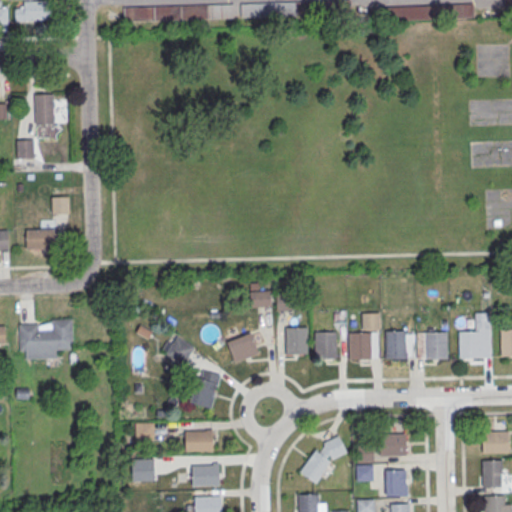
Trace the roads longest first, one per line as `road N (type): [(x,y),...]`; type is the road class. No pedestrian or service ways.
road 1 (residential): [(83,277),(90,263),(84,0)]
road 2 (residential): [(511,395),(323,402),(270,442)]
